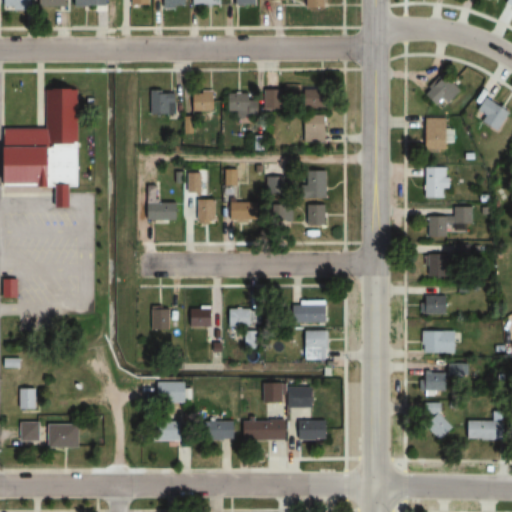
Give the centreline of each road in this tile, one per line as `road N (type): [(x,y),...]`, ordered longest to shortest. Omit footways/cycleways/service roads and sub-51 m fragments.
road 1 (tertiary): [(374,0),(377,511)]
road 2 (residential): [(0,485),(511,487)]
road 3 (residential): [(0,49),(374,46)]
road 4 (residential): [(138,264),(375,263)]
road 5 (residential): [(374,28),(448,30),(511,59)]
